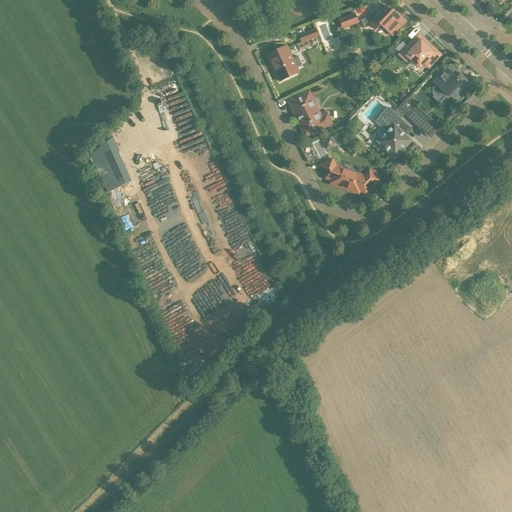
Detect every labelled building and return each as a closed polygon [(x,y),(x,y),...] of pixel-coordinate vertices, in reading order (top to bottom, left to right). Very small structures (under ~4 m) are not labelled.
[(392,11),(386,6),(374,18),(372,16),(361,20),(365,30),(369,27),(371,25),(376,30),(381,25),(391,34),(404,20),(393,10),(392,11)] [(343,28),(358,23),(355,14),(340,20),(343,28)] [(302,43),(319,36),(316,29),(299,35),(302,43)] [(336,51),(344,48),(340,37),(332,40),(336,51)] [(430,49),(425,45),(427,42),(423,38),(416,45),(412,41),(400,54),(404,59),(408,55),(412,58),(410,59),(416,65),(418,63),(421,66),(424,63),(426,65),(438,53),(432,47),(430,49)] [(280,82),(299,73),(287,47),(268,55),(280,82)] [(461,75),(451,66),(449,69),(448,68),(434,83),(436,85),(433,88),(433,96),(439,95),(443,92),(448,97),(455,90),(459,94),(469,82),(461,75)] [(159,94),(174,89),(172,82),(156,87),(159,94)] [(321,118),(309,93),(290,102),(306,135),(330,124),(327,116),(321,118)] [(380,116),(392,127),(378,142),(395,158),(412,141),(402,132),(408,126),(400,119),(404,114),(410,120),(416,113),(412,110),(413,109),(408,98),(398,109),(398,108),(394,113),(388,108),(380,116)] [(419,129),(426,122),(416,113),(410,120),(419,129)] [(106,194),(132,181),(111,138),(88,156),(106,194)] [(148,160),(146,154),(136,157),(138,163),(148,160)] [(364,176),(336,167),(332,160),(320,166),(326,178),(332,180),(330,184),(359,193),(360,191),(366,192),(379,179),(370,170),(364,176)]
